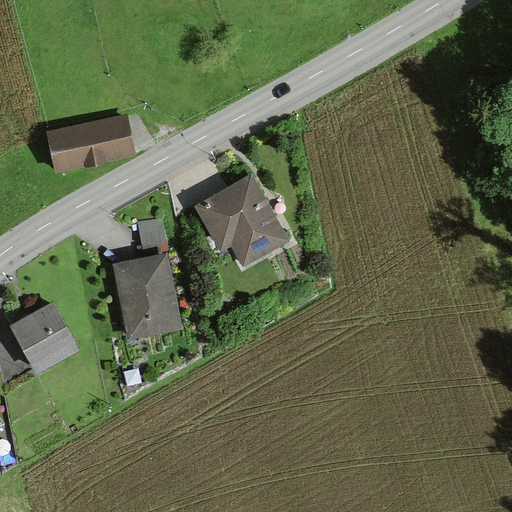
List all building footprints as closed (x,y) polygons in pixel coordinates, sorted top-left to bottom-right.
[(130,153),(122,117),(47,133),(54,171),(130,153)] [(282,239),(248,178),(197,206),(212,233),(223,227),(242,261),(282,239)] [(160,218),(135,222),(140,244),(164,239),(160,218)] [(127,301),(134,333),(175,325),(161,256),(114,266),(122,302),(127,301)] [(70,341),(50,305),(11,327),(33,368),(55,357),(52,351),(70,341)]
